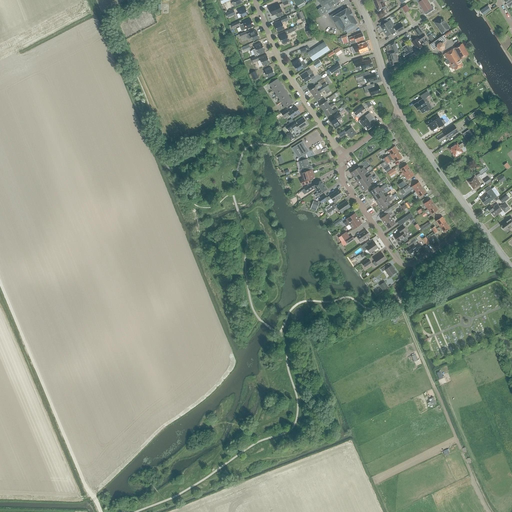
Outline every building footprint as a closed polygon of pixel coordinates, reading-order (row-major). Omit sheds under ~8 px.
[(316,0),(322,7),(317,10),(321,16),(333,8),(332,6),(339,2),(337,0),(316,0)] [(372,0),(374,5),(377,10),(385,7),(383,1),(383,0),(372,0)] [(425,15),(434,10),(427,0),(417,0),(416,1),(425,15)] [(276,5),(269,8),(271,12),(272,16),(276,14),(277,18),(283,15),(281,12),(282,12),(279,4),(276,5)] [(410,10),(406,5),(401,8),(404,13),(410,10)] [(341,9),(330,16),(334,23),(338,30),(341,28),(344,32),(345,31),(347,34),(357,28),(356,25),(357,24),(353,16),(354,16),(351,11),(350,12),(348,8),(347,6),(341,9)] [(488,6),(479,11),(482,15),(491,10),(488,6)] [(241,18),(248,15),(245,7),(238,10),(241,18)] [(226,13),(228,18),(235,14),(233,10),(226,13)] [(282,23),(288,20),(286,16),(280,19),(281,21),(275,24),(276,26),(275,26),(277,32),(284,29),(282,23)] [(246,29),(253,26),(250,19),(243,22),(244,23),(240,25),(241,25),(239,26),(241,31),(246,29)] [(442,34),(449,29),(445,24),(446,23),(443,19),(440,22),(439,19),(433,23),(435,25),(436,25),(442,34)] [(381,27),(384,32),(391,27),(391,26),(393,25),(391,20),(388,22),(381,27)] [(393,29),(391,27),(384,32),(387,37),(395,32),(394,31),(396,30),(398,33),(405,29),(401,24),(393,29)] [(423,35),(422,34),(423,33),(419,27),(414,30),(418,36),(419,36),(420,37),(418,38),(423,46),(429,43),(423,35)] [(252,41),(259,38),(257,33),(256,33),(255,31),(249,34),(246,35),(245,32),(240,35),(241,38),(247,36),(248,40),(251,38),(252,41)] [(356,43),(364,40),(362,33),(354,36),(354,37),(349,38),(350,42),(351,44),(356,42),(356,43)] [(287,43),(286,42),(289,41),(286,34),(279,37),(282,44),(283,45),(284,45),(286,44),(287,43)] [(418,38),(415,40),(413,38),(411,39),(407,34),(404,35),(408,42),(411,40),(412,42),(417,51),(422,48),(421,46),(422,45),(418,38)] [(446,41),(443,36),(442,37),(430,45),(433,50),(436,48),(438,50),(441,51),(444,49),(445,46),(443,43),(442,43),(446,41)] [(392,50),(386,52),(391,66),(396,65),(396,64),(399,63),(397,55),(399,54),(394,41),(390,44),(392,50)] [(307,53),(313,61),(330,50),(324,42),(307,53)] [(258,53),(264,51),(262,45),(261,45),(260,43),(254,46),(255,49),(252,50),(255,57),(258,55),(258,53)] [(362,52),(368,50),(367,49),(368,49),(367,46),(366,47),(366,44),(358,47),(357,46),(354,47),(356,53),(359,52),(360,53),(363,53),(362,52)] [(409,57),(414,53),(408,44),(403,48),(405,50),(401,53),(405,59),(409,56),(409,57)] [(444,55),(447,60),(446,61),(445,62),(445,64),(446,65),(448,65),(449,64),(452,70),(454,69),(455,71),(463,66),(459,60),(468,55),(462,44),(444,55)] [(342,53),(339,48),(334,51),(337,56),(342,53)] [(263,66),(269,63),(266,55),(257,59),(256,56),(251,59),(253,63),(260,60),(263,66)] [(352,55),(341,62),(344,66),(354,59),(352,55)] [(292,64),(297,72),(303,68),(304,69),(307,67),(301,58),(292,64)] [(363,70),(372,66),(370,60),(364,62),(362,58),(354,61),(356,68),(362,66),(363,70)] [(313,64),(316,68),(322,64),(319,60),(313,64)] [(332,73),(344,68),(342,63),(330,68),(332,73)] [(268,78),(274,75),(272,69),(271,70),(270,68),(264,70),(268,78)] [(300,76),(304,83),(310,79),(311,80),(315,78),(310,70),(300,76)] [(253,80),(258,78),(255,71),(250,73),(253,80)] [(375,73),(368,75),(367,72),(355,76),(356,81),(363,79),(363,80),(366,79),(367,83),(377,80),(375,73)] [(272,91),(273,91),(281,85),(277,79),(269,85),(272,89),(271,89),(272,91)] [(276,97),(277,96),(285,91),(281,85),(273,91),(276,95),(275,95),(276,97)] [(310,91),(313,95),(318,92),(316,89),(319,86),(318,85),(315,87),(315,88),(310,91)] [(371,96),(381,93),(379,86),(372,88),(371,85),(364,88),(365,94),(370,92),(371,96)] [(323,89),(318,92),(313,95),(317,102),(322,98),(319,94),(325,91),(327,94),(331,92),(327,86),(323,89)] [(280,103),(281,102),(289,97),(285,91),(277,96),(279,100),(278,101),(280,103)] [(429,95),(427,92),(420,97),(422,100),(414,105),(417,111),(419,109),(422,114),(426,111),(427,112),(432,109),(425,98),(429,95)] [(289,97),(281,102),(283,106),(282,107),(283,109),(293,103),(289,97)] [(324,112),(330,108),(334,106),(333,104),(329,106),(326,102),(320,106),(324,112)] [(352,110),(356,116),(365,109),(361,104),(352,110)] [(292,119),(300,114),(296,107),(288,112),(287,110),(281,113),(284,118),(289,115),(292,119)] [(332,111),(330,108),(324,112),(327,117),(333,113),(334,113),(338,111),(336,109),(332,111)] [(338,121),(342,118),(339,113),(333,117),(335,120),(331,123),(335,129),(341,125),(338,121)] [(369,113),(359,122),(364,128),(366,127),(368,130),(373,127),(369,122),(374,118),(369,113)] [(443,120),(441,121),(438,116),(433,119),(426,123),(426,124),(426,125),(427,126),(428,127),(429,127),(431,131),(438,127),(438,128),(446,123),(443,120)] [(308,125),(303,118),(296,123),(295,121),(289,125),(285,127),(288,132),(292,129),(296,126),(299,130),(308,125)] [(442,131),(443,133),(437,137),(438,138),(437,138),(437,139),(437,140),(438,141),(439,141),(439,142),(446,138),(447,139),(459,132),(454,124),(442,131)] [(350,139),(356,134),(352,128),(348,130),(347,129),(338,135),(341,138),(347,134),(350,139)] [(470,129),(464,133),(469,141),(476,137),(470,129)] [(298,159),(299,161),(307,159),(305,154),(309,152),(306,148),(302,142),(292,149),(298,159)] [(461,149),(466,146),(464,142),(458,146),(457,144),(449,149),(453,155),(452,155),(453,156),(454,156),(455,158),(463,153),(461,149)] [(390,154),(382,160),(384,162),(386,161),(398,153),(394,147),(388,151),(390,154)] [(398,153),(386,161),(387,163),(392,160),(393,159),(396,163),(402,158),(398,153)] [(300,169),(300,172),(311,168),(311,166),(309,167),(307,159),(299,161),(299,162),(301,169),(300,169)] [(400,170),(404,175),(410,170),(407,165),(400,170)] [(350,173),(353,178),(366,169),(367,168),(365,166),(360,170),(359,168),(350,173)] [(483,174),(490,170),(488,166),(481,171),(483,174)] [(312,170),(311,168),(300,172),(303,180),(300,181),(302,185),(310,183),(309,179),(313,178),(311,171),(312,170)] [(324,182),(338,175),(335,169),(321,176),(324,182)] [(364,175),(368,171),(366,169),(353,178),(356,182),(365,176),(364,175)] [(388,173),(390,177),(397,173),(394,169),(388,173)] [(414,176),(410,170),(404,175),(407,180),(414,176)] [(356,182),(359,187),(371,179),(369,176),(366,178),(365,176),(356,182)] [(473,190),(480,185),(475,177),(468,182),(473,190)] [(373,181),(371,179),(359,187),(363,191),(371,185),(370,183),(373,181)] [(314,189),(315,191),(324,186),(321,181),(312,187),(311,184),(304,189),(307,193),(314,189)] [(416,192),(422,188),(419,182),(412,187),(416,192)] [(409,185),(399,191),(402,194),(411,189),(409,185)] [(318,195),(318,196),(327,190),(324,186),(315,191),(317,193),(314,195),(316,197),(318,195)] [(369,193),(373,197),(384,189),(382,187),(379,189),(378,187),(369,193)] [(426,193),(422,188),(416,192),(419,198),(426,193)] [(373,197),(376,201),(384,196),(383,194),(386,192),(384,189),(373,197)] [(496,197),(495,195),(491,189),(486,193),(488,195),(481,200),(485,206),(492,200),(496,197)] [(331,199),(334,203),(337,201),(337,200),(342,196),(339,190),(327,198),(325,196),(318,200),(321,204),(327,200),(328,202),(331,199)] [(303,191),(298,194),(301,199),(306,195),(303,191)] [(509,198),(508,196),(506,194),(499,199),(502,203),(509,198)] [(376,201),(379,206),(390,198),(388,195),(385,197),(384,196),(376,201)] [(392,200),(390,198),(379,206),(382,210),(390,204),(389,202),(392,200)] [(424,204),(428,210),(434,205),(430,200),(424,204)] [(350,207),(346,202),(337,208),(342,214),(345,212),(344,211),(350,207)] [(381,219),(384,224),(391,219),(389,216),(392,214),(391,212),(392,211),(392,210),(398,205),(397,203),(384,212),(386,216),(381,219)] [(494,217),(502,211),(503,211),(504,213),(510,209),(505,203),(502,206),(500,205),(499,206),(497,204),(493,207),(494,208),(489,211),(494,217)] [(438,210),(434,205),(428,210),(431,215),(438,210)] [(337,210),(333,206),(326,211),(329,215),(337,210)] [(410,213),(397,222),(399,225),(413,216),(410,213)] [(346,220),(347,221),(344,223),(346,227),(349,225),(358,219),(355,214),(346,220)] [(436,222),(440,227),(446,223),(442,217),(436,222)] [(502,230),(503,229),(504,231),(508,228),(509,230),(511,227),(511,226),(511,225),(511,218),(505,222),(505,223),(501,226),(502,227),(501,228),(502,230)] [(362,224),(358,219),(349,225),(353,230),(362,224)] [(391,219),(384,224),(388,229),(395,224),(391,219)] [(450,229),(446,223),(440,227),(444,233),(450,229)] [(407,240),(405,237),(406,237),(403,233),(407,230),(403,226),(397,230),(399,233),(394,237),(398,242),(399,242),(401,244),(407,240)] [(364,232),(356,237),(360,243),(368,237),(369,236),(366,231),(365,232),(364,232)] [(349,237),(346,232),(341,235),(341,236),(339,237),(342,241),(344,240),(349,237)] [(344,240),(347,244),(354,239),(352,235),(349,237),(344,240)] [(408,254),(409,253),(410,254),(414,252),(415,254),(422,249),(418,244),(417,245),(415,242),(418,240),(415,237),(410,241),(411,243),(409,245),(410,246),(406,249),(407,250),(406,251),(405,252),(407,254),(408,254)] [(367,250),(370,254),(378,248),(374,242),(368,246),(366,244),(361,247),(364,252),(367,250)] [(377,265),(378,265),(386,260),(382,254),(374,260),(375,262),(373,263),(373,264),(374,266),(375,266),(377,265)] [(369,259),(362,263),(364,267),(371,263),(369,259)] [(389,277),(396,273),(391,266),(390,267),(388,264),(381,270),(382,272),(385,271),(389,277)] [(379,285),(383,291),(388,287),(385,282),(379,285)] [(430,402),(427,403),(429,406),(431,405),(432,406),(436,404),(433,397),(429,399),(430,402)]
